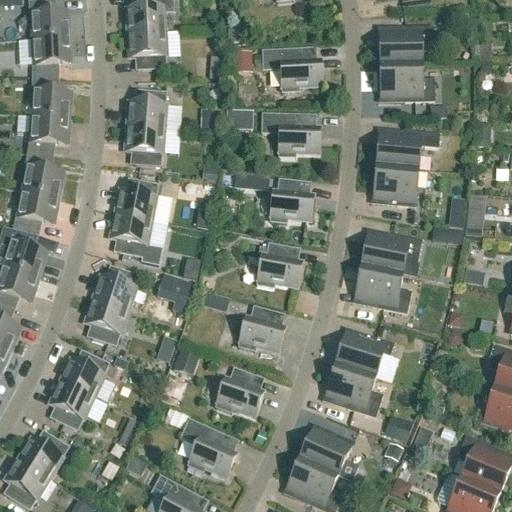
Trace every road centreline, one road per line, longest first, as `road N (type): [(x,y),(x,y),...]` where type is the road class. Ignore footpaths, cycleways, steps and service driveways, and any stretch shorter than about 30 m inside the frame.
road 1 (residential): [(242,511),(294,408),(339,249),(349,160),(348,0)]
road 2 (residential): [(0,437),(44,348),(81,239),(98,117),(94,0)]
